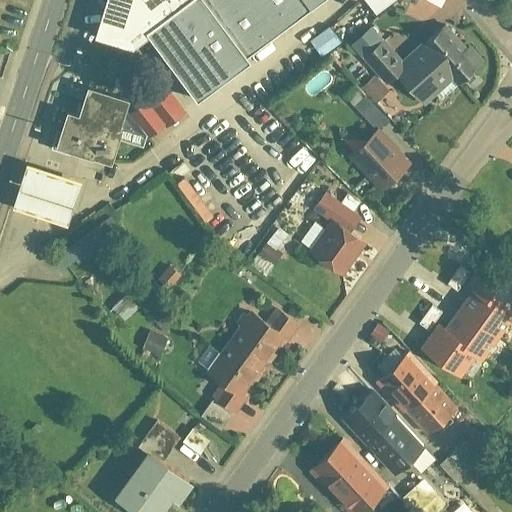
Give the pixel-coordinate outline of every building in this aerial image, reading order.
[(150,32),(200,98),(252,59),(249,54),(320,0),(105,0),(94,35),(135,46),(150,32)] [(369,0),(378,12),(394,0),(369,0)] [(373,23),(353,41),(387,80),(398,71),(425,102),(454,77),(458,81),(483,60),(448,19),(403,58),(373,23)] [(370,93),(375,100),(389,88),(375,71),(361,83),(370,93)] [(168,125),(187,110),(159,74),(139,89),(144,95),(165,122),(168,125)] [(68,108),(57,146),(111,161),(130,96),(90,84),(81,112),(68,108)] [(357,104),(377,128),(381,124),(390,117),(375,100),(370,93),(357,104)] [(165,122),(144,95),(130,107),(151,133),(165,122)] [(350,151),(382,187),(413,160),(381,124),(377,128),(350,151)] [(307,155),(278,191),(286,197),(315,161),(307,155)] [(11,207),(67,225),(83,179),(27,160),(11,207)] [(332,216),(351,228),(362,212),(327,189),(316,205),(332,216)] [(258,208),(232,244),(247,255),(273,219),(258,208)] [(64,271),(122,231),(111,214),(53,254),(64,271)] [(308,250),(344,274),(368,240),(351,228),(332,216),(308,250)] [(280,224),(268,240),(276,247),(288,231),(280,224)] [(275,262),(283,251),(276,247),(268,240),(260,251),(275,262)] [(448,328),(441,323),(425,345),(460,370),(476,349),(483,354),(511,314),(511,310),(506,306),(511,297),(511,273),(489,257),(471,281),(479,287),(448,328)] [(459,288),(468,267),(457,263),(448,283),(459,288)] [(120,316),(137,308),(130,294),(113,303),(120,316)] [(429,328),(441,308),(431,301),(418,321),(429,328)] [(278,303),(268,318),(286,330),(290,333),(300,319),(278,303)] [(223,378),(243,392),(286,330),(268,318),(252,307),(209,369),(223,378)] [(144,345),(162,352),(168,336),(151,329),(144,345)] [(411,349),(379,379),(406,408),(408,406),(435,380),(438,378),(411,349)] [(243,392),(223,378),(212,394),(237,411),(248,395),(243,392)] [(458,404),(435,380),(408,406),(431,429),(458,404)] [(340,414),(396,474),(428,444),(372,385),(340,414)] [(147,449),(164,461),(182,435),(158,418),(140,444),(147,449)] [(193,425),(184,438),(202,451),(211,437),(193,425)] [(492,449),(475,431),(442,462),(459,480),(492,449)] [(309,470),(348,511),(356,511),(390,481),(347,435),(309,470)] [(116,495),(140,511),(159,511),(172,495),(180,501),(193,481),(164,461),(147,449),(116,495)] [(429,511),(443,499),(423,478),(404,496),(419,511),(429,511)]
